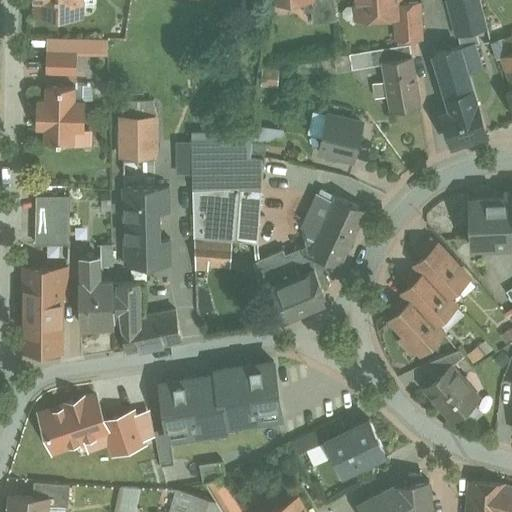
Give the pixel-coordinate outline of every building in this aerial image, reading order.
[(38,0),(39,14),(81,15),(80,0),(38,0)] [(334,0),(303,0),(304,13),(312,12),(313,23),(337,21),(334,0)] [(400,0),(356,0),(357,3),(363,2),(364,18),(395,16),(402,15),(401,4),(400,0)] [(480,0),(450,0),(449,0),(458,35),(476,31),(488,28),(480,0)] [(421,2),(401,4),(402,15),(395,16),(397,39),(424,38),(421,2)] [(476,31),(458,35),(461,47),(462,47),(480,45),(476,31)] [(511,50),(508,52),(503,38),(497,41),(492,42),(497,59),(501,56),(503,55),(502,63),(511,86),(511,89),(508,91),(511,101),(511,50)] [(410,44),(350,54),(353,69),(384,64),(383,61),(412,56),(410,44)] [(476,101),(459,47),(435,55),(448,96),(447,96),(451,111),(443,114),(453,145),(487,133),(477,101),(476,101)] [(77,51),(48,50),(47,72),(76,73),(77,51)] [(412,56),(383,61),(384,64),(392,111),(420,106),(412,56)] [(76,86),(46,86),(46,99),(38,98),(37,128),(45,128),(45,138),(57,139),(56,142),(63,142),(63,139),(74,139),(75,129),(85,129),(86,100),(76,99),(76,86)] [(154,111),(119,112),(119,152),(154,152),(154,111)] [(363,123),(328,115),(320,152),(324,153),(327,158),(335,159),(339,156),(354,160),(363,123)] [(222,155),(193,156),(194,189),(220,187),(222,155)] [(251,157),(223,155),(222,155),(220,187),(247,186),(251,157)] [(194,189),(193,189),(195,237),(258,242),(265,157),(251,156),(251,157),(247,186),(220,187),(194,189)] [(122,182),(124,263),(170,262),(169,233),(159,233),(158,208),(168,208),(167,181),(122,182)] [(366,208),(337,195),(334,200),(320,193),(304,226),(309,237),(316,239),(312,250),(313,252),(317,255),(339,265),(340,265),(366,208)] [(71,194),(38,194),(38,244),(48,245),(44,268),(68,268),(69,244),(70,244),(71,194)] [(511,197),(504,198),(471,199),(473,242),(495,241),(495,244),(511,243),(511,197)] [(468,276),(432,236),(422,245),(428,253),(417,263),(455,304),(456,304),(448,295),(468,276)] [(308,244),(286,253),(284,248),(258,259),(262,269),(257,271),(265,290),(270,288),(283,319),(301,312),(298,304),(326,292),(325,290),(328,288),(339,265),(317,255),(313,252),(312,250),(316,239),(309,237),(307,242),(308,244)] [(99,256),(83,256),(83,283),(100,282),(99,256)] [(455,304),(417,263),(418,265),(409,273),(416,280),(405,291),(442,332),(443,331),(435,323),(455,304)] [(44,268),(26,268),(25,348),(61,349),(62,294),(69,294),(69,268),(68,268),(44,268)] [(114,282),(100,282),(83,283),(81,283),(82,324),(115,323),(114,282)] [(145,310),(139,311),(138,282),(131,282),(123,283),(123,282),(114,282),(115,323),(121,322),(127,351),(182,340),(176,310),(146,315),(145,310)] [(442,332),(405,291),(404,291),(406,292),(396,301),(403,308),(392,319),(421,351),(442,332)] [(272,358),(212,366),(220,422),(280,414),(272,358)] [(212,366),(160,374),(168,430),(220,422),(212,366)] [(478,398),(452,366),(426,388),(453,419),(478,398)] [(94,392),(40,411),(53,447),(106,429),(94,392)] [(341,418),(291,442),(298,454),(328,440),(327,439),(346,430),(341,418)] [(346,430),(327,439),(328,440),(343,473),(386,453),(370,419),(346,430)] [(305,511),(298,498),(272,511),(241,511),(220,475),(206,482),(224,511),(305,511)] [(71,484),(35,481),(34,497),(48,498),(47,504),(65,506),(69,506),(71,484)] [(504,484),(470,481),(467,511),(511,511),(511,487),(505,485),(504,484)] [(430,482),(399,487),(393,485),(359,504),(363,511),(432,511),(432,504),(430,482)] [(131,491),(124,490),(122,499),(130,501),(131,491)] [(223,511),(217,501),(177,490),(170,511),(223,511)] [(34,497),(12,495),(10,511),(64,511),(65,506),(47,504),(48,498),(34,497)]
